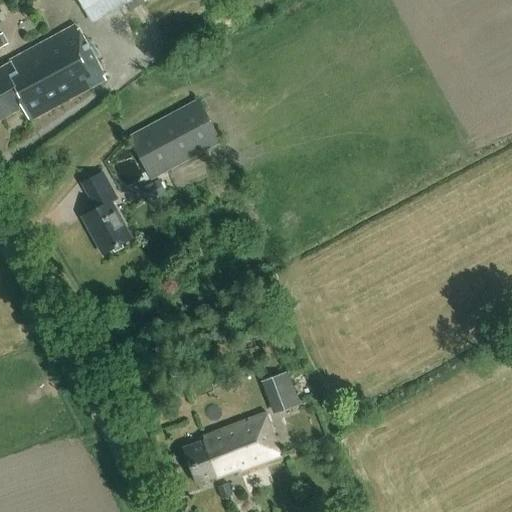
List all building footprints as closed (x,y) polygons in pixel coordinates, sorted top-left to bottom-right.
[(121,2),(119,0),(74,0),(88,22),(121,2)] [(0,118),(21,107),(30,123),(106,81),(76,24),(2,64),(2,65),(0,66),(0,118)] [(3,33),(1,34),(0,34),(0,48),(8,44),(3,33)] [(151,180),(221,143),(198,100),(128,138),(151,180)] [(81,181),(89,195),(96,209),(82,217),(103,255),(131,239),(111,202),(116,199),(108,185),(100,170),(81,181)] [(147,202),(164,194),(157,179),(140,188),(147,202)] [(262,379),(273,412),(297,404),(285,371),(262,379)] [(228,480),(282,459),(264,411),(202,435),(204,441),(183,449),(196,485),(214,478),(215,481),(226,476),(228,480)] [(221,499),(232,495),(228,483),(216,488),(221,499)]
